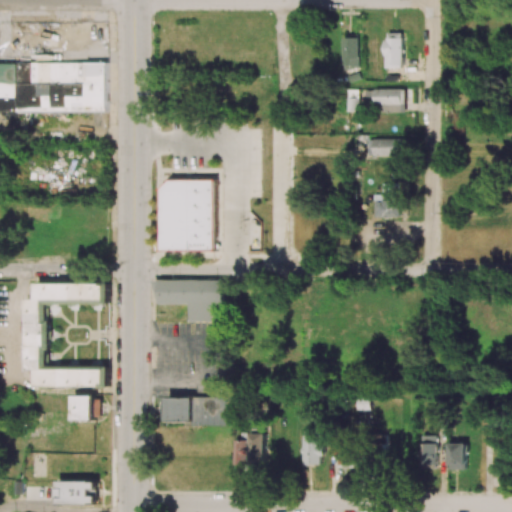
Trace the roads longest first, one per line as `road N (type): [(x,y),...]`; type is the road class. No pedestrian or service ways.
road 1 (secondary): [(133,511),(135,0)]
road 2 (residential): [(511,271),(134,271)]
road 3 (residential): [(511,504),(134,504)]
road 4 (residential): [(433,1),(135,1)]
road 5 (residential): [(432,271),(433,0)]
road 6 (residential): [(135,1),(0,2)]
road 7 (residential): [(134,271),(0,271)]
